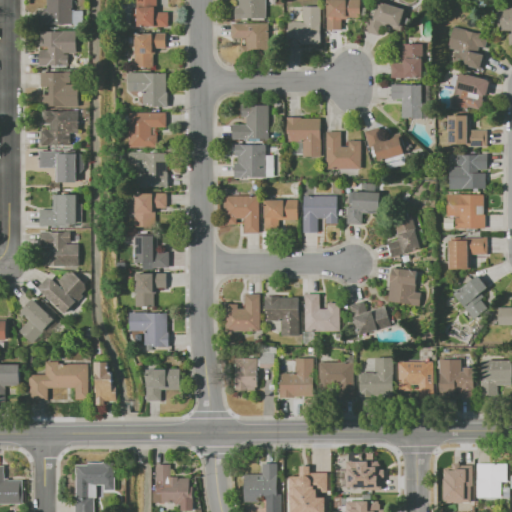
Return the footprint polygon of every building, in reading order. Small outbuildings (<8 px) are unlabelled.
[(39,9),(49,9),(48,0),(72,0),(73,24),(50,24),(50,25),(39,25),(39,9)] [(132,26),(132,8),(138,8),(138,0),(152,0),(152,6),(158,6),(158,12),(169,12),(169,26),(132,26)] [(267,0),(267,18),(235,18),(235,6),(238,6),(238,0),(267,0)] [(327,29),(327,0),(361,0),(361,6),(366,6),(366,17),(348,17),(348,19),(342,19),(342,29),(327,29)] [(365,30),(370,15),(375,16),(380,1),(408,10),(401,30),(383,25),(380,35),(365,30)] [(322,44),(302,44),(302,45),(288,45),(288,21),(303,21),(303,6),(322,6),(322,44)] [(511,46),(509,46),(509,32),(499,32),(499,7),(511,7),(511,46)] [(232,23),(269,23),(269,57),(242,57),(242,38),(233,38),(232,23)] [(449,48),(455,26),(490,35),(487,48),(481,46),(480,52),(485,53),(481,69),(453,62),(456,51),(460,52),(460,51),(449,48)] [(41,30),(77,30),(77,53),(68,53),(69,65),(40,66),(40,49),(48,49),(48,46),(41,46),(41,30)] [(135,67),(135,33),(166,33),(166,47),(156,47),(156,53),(154,53),(154,67),(135,67)] [(392,77),(392,62),(403,62),(403,43),(423,43),(423,77),(392,77)] [(42,72),(72,72),(72,83),(68,83),(68,84),(80,84),(80,106),(42,106),(42,72)] [(129,72),(167,72),(167,92),(168,92),(169,106),(144,107),(144,91),(129,91),(129,72)] [(451,84),(454,74),(460,75),(460,72),(492,80),(484,111),(453,103),(457,86),(451,84)] [(392,99),(392,84),(430,84),(430,118),(402,118),(402,99),(392,99)] [(233,139),(233,124),(247,124),(247,117),(242,117),(242,105),(270,105),(270,139),(233,139)] [(43,110),(79,110),(79,133),(71,133),(71,145),(42,145),(42,130),(51,130),(51,123),(43,123),(43,110)] [(130,147),(130,112),(166,112),(166,127),(158,127),(158,147),(130,147)] [(451,147),(450,114),(471,113),(472,129),(488,129),(488,147),(451,147)] [(289,141),(289,133),(288,133),(288,117),(302,117),(302,118),(322,118),(322,156),(304,156),(304,141),(289,141)] [(380,161),(375,146),(370,147),(365,132),(380,126),(384,137),(401,132),(408,152),(380,161)] [(328,131),(342,131),(342,140),(362,140),(362,169),(328,169),(328,131)] [(235,178),(235,163),(238,163),(238,155),(235,155),(235,144),(267,144),(267,178),(235,178)] [(39,167),(39,151),(77,150),(77,153),(78,153),(78,182),(57,182),(56,167),(39,167)] [(154,185),(144,185),(144,171),(131,171),(131,152),(147,152),(167,152),(167,171),(168,171),(169,187),(154,187),(154,185)] [(266,176),(274,176),(273,154),(266,154),(266,176)] [(451,189),(450,166),(458,166),(458,154),(489,154),(489,169),(479,170),(479,172),(487,172),(487,188),(464,188),(465,189),(451,189)] [(363,213),(363,223),(348,223),(348,207),(354,207),(354,191),(381,191),(381,213),(363,213)] [(167,193),(167,207),(156,207),(156,227),(136,227),(136,193),(153,193),(167,193)] [(40,209),(53,209),(53,194),(77,194),(78,225),(41,226),(40,209)] [(449,194),(485,194),(485,214),(486,214),(486,228),(457,228),(457,216),(449,216),(449,194)] [(226,195),(260,195),(260,233),(245,233),(245,218),(238,218),(238,224),(226,224),(226,195)] [(305,231),(305,195),(338,195),(338,223),(327,223),(327,217),(319,217),(319,231),(305,231)] [(265,231),(265,199),(299,199),(299,220),(280,220),(280,231),(265,231)] [(393,256),(388,240),(392,239),(393,241),(398,239),(397,234),(399,233),(395,221),(412,215),(422,247),(393,256)] [(445,217),(455,217),(455,228),(445,228),(445,217)] [(42,230),(70,230),(70,235),(72,235),(72,242),(68,242),(68,244),(79,243),(79,256),(70,256),(70,265),(42,265),(42,250),(50,250),(50,248),(42,248),(42,230)] [(137,262),(136,235),(158,235),(159,252),(169,252),(169,268),(153,268),(153,262),(137,262)] [(452,240),(452,237),(488,237),(488,254),(472,254),(472,269),(450,269),(450,240),(452,240)] [(389,301),(391,281),(392,267),(418,270),(416,291),(422,292),(420,305),(389,301)] [(39,287),(50,275),(55,280),(58,277),(60,279),(71,268),(89,286),(83,292),(84,293),(65,313),(39,287)] [(136,306),(136,273),(153,273),(153,272),(167,272),(167,287),(156,287),(156,293),(155,293),(155,306),(136,306)] [(455,293),(479,275),(489,287),(482,292),(486,296),(482,299),(488,308),(475,318),(455,293)] [(226,331),(226,303),(239,303),(239,308),(246,308),(246,293),(261,293),(261,331),(226,331)] [(306,331),(306,293),(320,293),(320,308),(328,308),(328,302),(341,302),(341,331),(306,331)] [(266,296),(280,296),(280,297),(300,297),(300,335),(281,335),(281,320),(266,320),(266,296)] [(22,310),(35,297),(56,318),(33,342),(20,329),(31,318),(22,310)] [(350,305),(364,300),(368,311),(385,304),(392,323),(360,334),(350,305)] [(511,324),(500,324),(500,307),(511,307),(511,324)] [(131,312),(168,311),(168,332),(170,332),(170,346),(153,346),(153,345),(145,345),(145,331),(131,331),(131,312)] [(0,318),(8,318),(8,340),(0,340),(0,318)] [(93,328),(91,341),(85,340),(87,327),(93,328)] [(262,363),(262,344),(279,348),(278,364),(262,363)] [(363,372),(377,372),(377,357),(394,357),(394,396),(361,396),(361,374),(363,374),(363,372)] [(236,390),(236,358),(258,358),(258,390),(236,390)] [(281,397),(281,373),(297,373),(297,358),(315,358),(315,385),(317,385),(317,397),(281,397)] [(440,359),(463,359),(463,371),(464,371),(464,367),(475,367),(475,397),(459,397),(459,395),(440,395),(440,359)] [(511,385),(500,385),(500,398),(482,398),(482,378),(484,378),(484,360),(511,360),(511,385)] [(60,364),(90,364),(90,399),(77,399),(76,388),(49,388),(49,400),(30,400),(30,374),(47,374),(47,361),(60,361),(60,364)] [(97,405),(96,362),(111,361),(111,371),(114,371),(114,385),(117,385),(117,400),(104,400),(104,405),(97,405)] [(400,390),(400,361),(435,361),(435,398),(419,398),(419,384),(413,384),(413,390),(400,390)] [(320,384),(320,362),(355,362),(355,399),(340,399),(340,384),(320,384)] [(0,402),(0,364),(21,364),(21,386),(8,386),(8,402),(0,402)] [(147,400),(147,368),(181,368),(181,390),(162,390),(162,400),(147,400)] [(381,460),(345,461),(346,489),(382,488),(381,460)] [(76,464),(88,464),(88,463),(104,462),(104,461),(115,461),(115,490),(105,490),(105,485),(97,485),(97,497),(95,497),(95,511),(75,511),(75,495),(76,495),(76,464)] [(278,494),(283,494),(283,511),(266,511),(266,497),(259,497),(259,502),(245,502),(245,474),(263,474),(263,463),(278,463),(278,494)] [(477,497),(477,463),(508,463),(508,482),(502,482),(502,497),(477,497)] [(157,493),(157,464),(172,464),(172,476),(179,476),(179,477),(191,477),(191,486),(194,486),(194,510),(181,510),(181,504),(176,504),(175,501),(162,501),(162,493),(157,493)] [(0,504),(0,465),(6,465),(6,478),(9,478),(9,479),(24,479),(24,504),(0,504)] [(295,475),(295,465),(317,465),(317,482),(315,482),(315,502),(295,502),(295,484),(293,484),(293,475),(295,475)] [(447,483),(452,483),(452,468),(471,468),(471,485),(475,485),(475,502),(447,502),(447,483)] [(380,501),(346,500),(345,511),(382,511),(383,508),(380,508),(380,501)]
